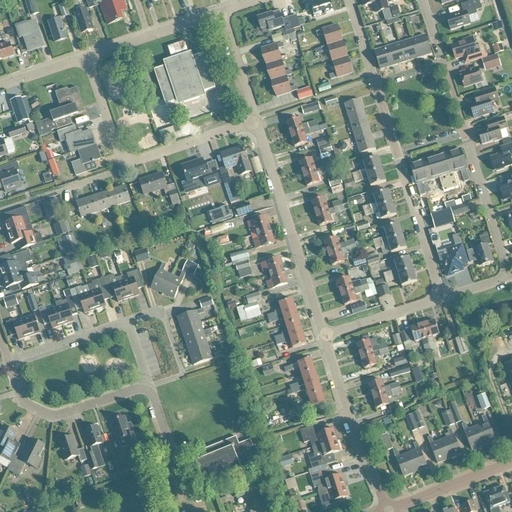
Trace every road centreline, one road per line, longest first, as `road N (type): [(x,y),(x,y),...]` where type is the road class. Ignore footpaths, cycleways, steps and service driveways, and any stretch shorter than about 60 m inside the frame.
road 1 (unclassified): [(324,337),(252,119)]
road 2 (unclassified): [(441,298),(509,277),(463,134)]
road 3 (unclassified): [(154,388),(134,323),(19,360)]
road 4 (unclassified): [(387,511),(324,337)]
road 5 (unclassified): [(154,388),(59,415),(22,382),(19,360)]
road 6 (unclassified): [(441,298),(396,157)]
road 7 (unclassified): [(118,163),(252,119)]
road 8 (unclassified): [(86,56),(218,14)]
road 9 (unclassified): [(192,511),(154,388)]
road 10 (tertiary): [(395,511),(511,464)]
road 11 (unclassified): [(324,337),(441,298)]
